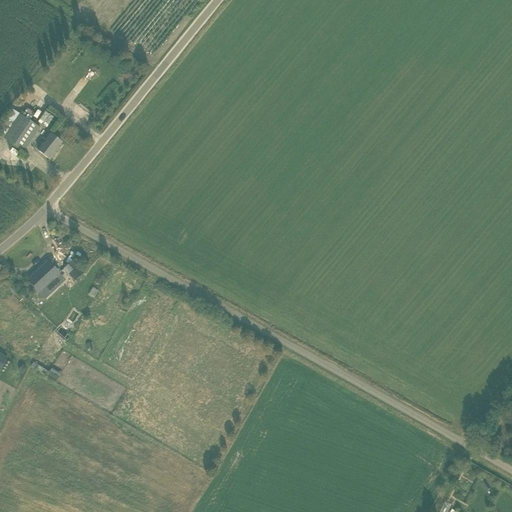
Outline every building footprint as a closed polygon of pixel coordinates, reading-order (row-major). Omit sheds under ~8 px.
[(44,113),(38,122),(48,129),(54,119),(44,113)] [(20,114),(4,138),(24,152),(40,128),(20,114)] [(55,151),(61,143),(51,134),(38,151),(49,160),(56,152),(55,151)] [(84,272),(72,261),(64,269),(76,280),(84,272)] [(38,271),(27,281),(28,282),(35,289),(39,293),(52,281),(59,274),(48,262),(38,271)] [(0,360),(0,378),(10,384),(17,369),(0,360)]
